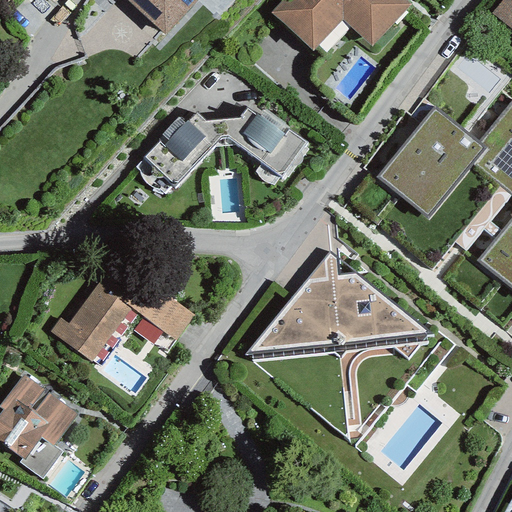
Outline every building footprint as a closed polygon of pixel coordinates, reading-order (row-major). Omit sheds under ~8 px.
[(126,0),(164,35),(197,0),(126,0)] [(372,47),(411,4),(406,0),(283,0),(271,13),(313,52),(342,20),(372,47)] [(511,0),(499,0),(490,12),(511,29),(511,0)] [(511,99),(477,142),(434,106),(375,177),(426,220),(472,165),(511,198),(511,215),(475,261),(511,290),(511,99)] [(163,137),(144,157),(145,158),(135,167),(139,171),(140,175),(142,178),(147,185),(154,189),(160,190),(164,194),(171,186),(174,188),(212,147),(220,138),(227,137),(237,145),(261,164),(279,178),(283,181),(286,177),(287,178),(295,166),(298,165),(300,164),(301,162),(301,159),(307,150),(304,148),(307,143),(289,130),(285,135),(256,115),(255,116),(246,109),(240,119),(204,121),(195,113),(185,123),(179,117),(161,135),(163,137)] [(220,138),(212,147),(237,145),(227,137),(220,138)] [(279,178),(261,164),(255,172),(257,174),(258,177),(262,181),(267,183),(274,185),(279,178)] [(427,333),(329,252),(244,355),(427,333)] [(195,317),(114,259),(68,324),(60,319),(50,332),(91,363),(131,310),(176,342),(195,317)] [(77,415),(23,375),(0,407),(0,409),(3,412),(0,415),(0,444),(21,460),(19,464),(42,480),(61,453),(53,447),(77,415)] [(0,511),(15,511),(0,502),(0,511)]
